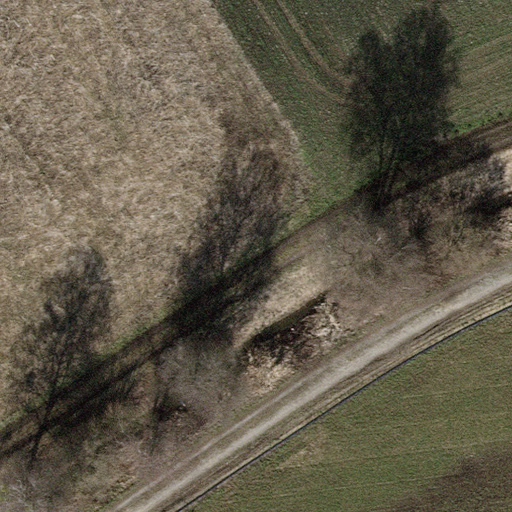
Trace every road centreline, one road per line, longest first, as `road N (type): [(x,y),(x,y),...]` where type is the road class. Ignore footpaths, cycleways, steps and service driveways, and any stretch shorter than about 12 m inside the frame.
road 1 (track): [(511,146),(458,165),(292,263),(0,463)]
road 2 (track): [(150,511),(511,281)]
